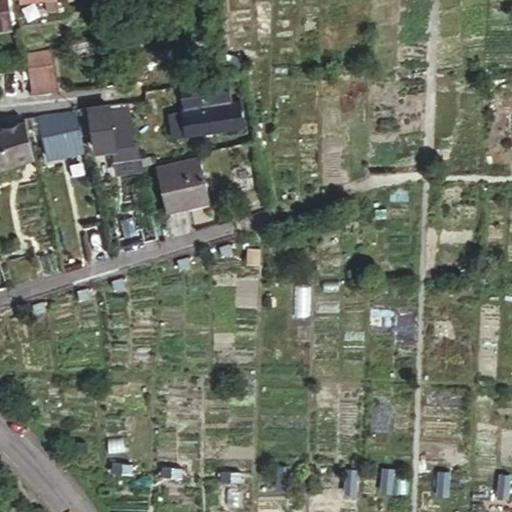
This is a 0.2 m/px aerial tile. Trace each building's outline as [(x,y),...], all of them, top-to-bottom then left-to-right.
[(19,0),(20,3),(40,0),(43,0),(46,11),(57,9),(55,0),(19,0)] [(48,49),(22,52),(28,93),(53,90),(50,63),(49,63),(48,49)] [(236,78),(206,82),(206,86),(201,87),(202,95),(238,89),(236,78)] [(239,98),(167,111),(172,139),(244,125),(239,98)] [(110,106),(90,108),(97,149),(105,147),(106,152),(111,152),(114,171),(140,167),(131,108),(110,110),(110,106)] [(74,109),(37,114),(41,134),(77,127),(74,109)] [(1,123),(0,120),(0,164),(34,153),(23,115),(1,123)] [(77,127),(41,134),(45,154),(81,148),(77,127)] [(207,155),(156,166),(164,204),(214,193),(207,155)] [(88,173),(82,174),(83,182),(90,180),(88,173)] [(156,237),(150,208),(135,212),(140,241),(156,237)] [(110,252),(103,225),(87,229),(92,257),(110,252)]
